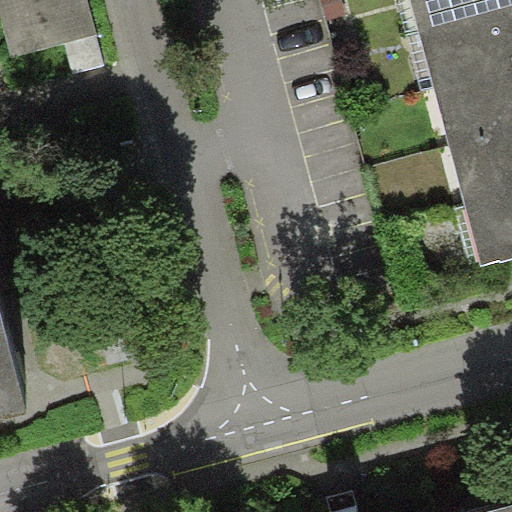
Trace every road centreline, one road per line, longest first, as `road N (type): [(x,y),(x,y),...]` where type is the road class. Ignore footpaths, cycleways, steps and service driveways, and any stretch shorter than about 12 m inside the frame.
road 1 (residential): [(129,0),(244,420)]
road 2 (residential): [(511,349),(244,420)]
road 3 (residential): [(244,420),(0,490)]
